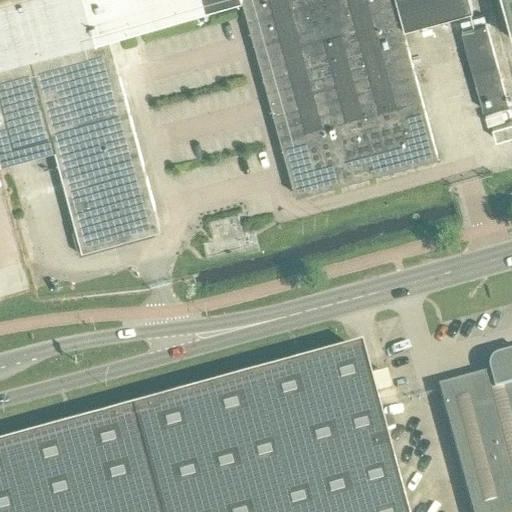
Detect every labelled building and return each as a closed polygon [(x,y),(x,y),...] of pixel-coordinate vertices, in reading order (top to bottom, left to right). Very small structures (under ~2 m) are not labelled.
[(72,228),(79,252),(135,237),(134,233),(160,226),(151,193),(108,31),(218,0),(242,0),(295,193),(437,154),(402,25),(472,6),(470,0),(0,0),(0,97),(12,142),(51,131),(67,193),(76,227),(72,228)] [(511,0),(503,0),(511,30),(511,0)] [(461,28),(483,108),(508,101),(486,22),(461,28)] [(496,138),(511,133),(511,121),(511,120),(492,126),(496,138)] [(363,358),(0,457),(0,511),(405,511),(375,401),(370,384),(363,358)] [(439,393),(471,511),(511,511),(511,360),(503,362),(503,363),(499,364),(496,365),(493,367),(492,369),(490,372),(489,374),(489,377),(490,379),(439,393)] [(384,423),(387,434),(395,432),(392,421),(384,423)]
